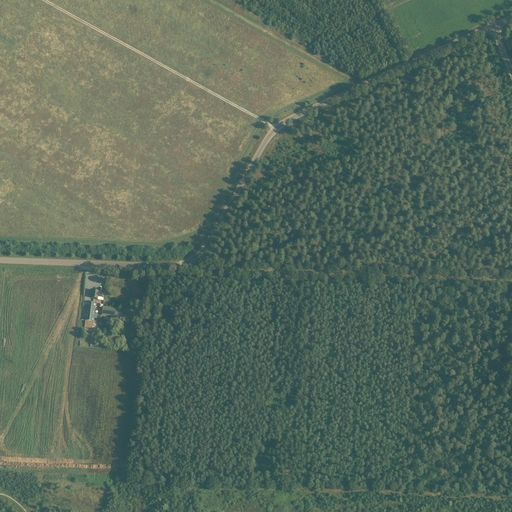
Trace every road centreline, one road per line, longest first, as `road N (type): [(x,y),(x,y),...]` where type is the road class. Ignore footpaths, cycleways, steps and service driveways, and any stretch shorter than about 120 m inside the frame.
road 1 (unclassified): [(192,259),(279,125),(494,26)]
road 2 (track): [(511,281),(204,268),(192,259)]
road 3 (track): [(275,129),(43,0)]
road 4 (unclassified): [(192,259),(174,266),(0,260)]
